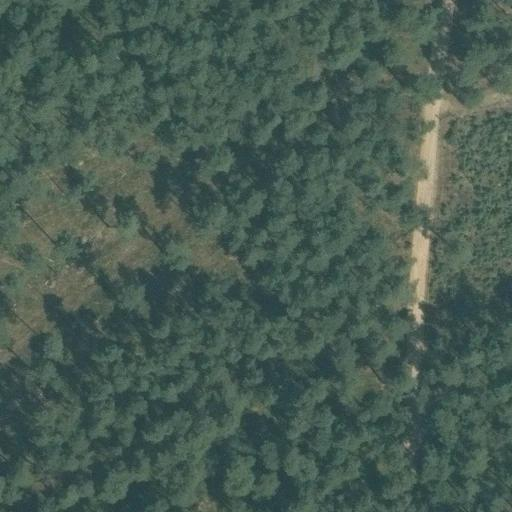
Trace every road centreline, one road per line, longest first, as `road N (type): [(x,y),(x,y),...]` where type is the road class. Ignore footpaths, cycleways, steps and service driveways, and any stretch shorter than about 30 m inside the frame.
road 1 (track): [(0,359),(240,171),(369,85),(438,59)]
road 2 (track): [(443,0),(397,511)]
